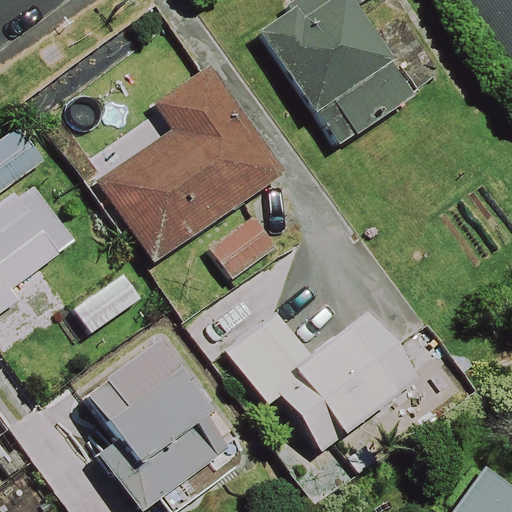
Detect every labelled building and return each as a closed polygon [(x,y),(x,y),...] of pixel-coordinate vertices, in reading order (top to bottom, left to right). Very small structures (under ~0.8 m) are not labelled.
[(370,0),(309,0),(254,39),(335,155),(411,101),(350,14),(370,0)] [(511,0),(460,0),(506,66),(511,61),(511,0)] [(113,166),(28,58),(0,79),(0,229),(12,245),(113,166)] [(276,182),(206,77),(151,113),(169,140),(96,189),(149,268),(276,182)] [(276,253),(248,217),(204,250),(231,287),(276,253)] [(0,313),(16,302),(9,292),(56,257),(40,235),(0,264),(0,313)] [(136,307),(124,285),(72,315),(84,337),(136,307)] [(411,384),(363,319),(305,363),(273,320),(223,357),(263,410),(274,401),(315,456),(411,384)] [(130,511),(145,511),(157,504),(162,511),(180,511),(216,488),(204,472),(229,455),(157,348),(80,400),(113,449),(96,461),(130,511)] [(511,511),(511,494),(485,474),(455,511),(511,511)]
